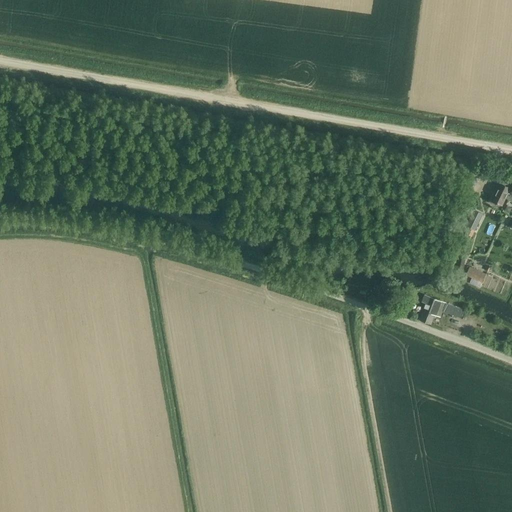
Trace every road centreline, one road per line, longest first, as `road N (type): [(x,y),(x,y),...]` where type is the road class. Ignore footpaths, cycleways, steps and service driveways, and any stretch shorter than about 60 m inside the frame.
road 1 (unclassified): [(511,363),(157,240),(0,222)]
road 2 (unclassified): [(511,152),(0,61)]
